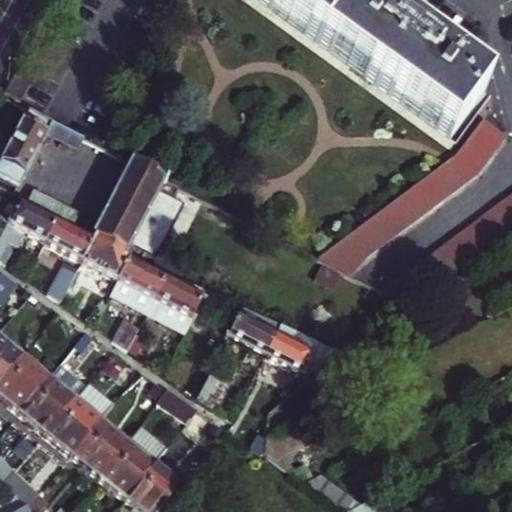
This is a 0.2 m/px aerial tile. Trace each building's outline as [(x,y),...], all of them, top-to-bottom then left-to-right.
[(487,95),(353,0),(248,0),(448,146),(487,95)] [(1,92),(17,101),(26,83),(10,75),(1,92)] [(79,153),(85,141),(28,112),(0,163),(0,183),(16,192),(45,136),(79,153)] [(474,127),(455,154),(442,173),(351,243),(336,270),(362,283),(377,256),(465,186),(496,143),(474,127)] [(126,259),(150,272),(155,261),(131,249),(160,195),(172,202),(179,189),(130,164),(89,240),(126,259)] [(28,192),(22,206),(54,222),(69,229),(75,217),(28,192)] [(0,194),(0,223),(4,226),(17,203),(0,194)] [(511,197),(386,296),(413,310),(511,234),(511,197)] [(4,226),(0,233),(0,266),(7,256),(2,253),(6,247),(11,250),(19,237),(23,239),(40,248),(54,222),(22,206),(17,203),(4,226)] [(69,229),(54,222),(40,248),(57,258),(75,267),(89,240),(69,229)] [(126,259),(89,240),(75,267),(94,277),(111,286),(126,259)] [(37,253),(26,247),(10,276),(20,284),(37,253)] [(150,272),(126,259),(111,286),(131,296),(149,306),(164,279),(150,272)] [(41,298),(53,307),(71,274),(58,266),(41,298)] [(164,279),(149,306),(169,316),(188,326),(203,299),(164,279)] [(0,305),(13,290),(0,280),(0,305)] [(203,299),(188,326),(207,336),(226,346),(242,319),(203,299)] [(264,366),(279,339),(242,319),(226,346),(245,356),(264,366)] [(107,345),(121,356),(135,331),(119,323),(107,345)] [(312,355),(279,339),(264,366),(281,375),(296,383),(312,355)] [(84,348),(79,344),(70,356),(75,360),(84,348)] [(4,353),(0,349),(0,380),(2,382),(17,364),(4,353)] [(32,376),(17,364),(2,382),(29,404),(44,386),(32,376)] [(107,364),(100,372),(111,381),(118,374),(107,364)] [(58,370),(50,380),(75,401),(84,392),(58,370)] [(2,382),(0,384),(0,411),(2,413),(14,423),(29,404),(2,382)] [(206,382),(192,406),(205,416),(220,389),(206,382)] [(59,398),(44,386),(29,404),(55,426),(70,408),(59,398)] [(84,392),(75,401),(100,423),(112,409),(87,388),(84,392)] [(193,419),(165,399),(154,412),(182,432),(193,419)] [(55,426),(29,404),(14,423),(28,434),(40,444),(55,426)] [(83,419),(70,408),(55,426),(80,447),(95,429),(83,419)] [(80,447),(55,426),(40,444),(52,455),(64,465),(80,447)] [(108,440),(95,429),(80,447),(106,469),(121,451),(108,440)] [(136,433),(126,444),(152,467),(162,455),(136,433)] [(306,460),(291,433),(264,448),(260,467),(301,496),(312,490),(294,466),(306,460)] [(80,447),(64,465),(81,479),(90,487),(106,469),(80,447)] [(121,451),(106,469),(132,491),(147,472),(135,462),(121,451)] [(0,460),(0,491),(15,474),(0,460)] [(106,469),(90,487),(106,500),(117,509),(132,491),(106,469)] [(147,472),(132,491),(156,511),(160,511),(175,496),(163,486),(147,472)] [(15,474),(0,491),(11,502),(21,511),(25,511),(40,494),(15,474)] [(0,491),(0,508),(11,502),(0,491)] [(156,511),(132,491),(117,509),(120,511),(156,511)] [(21,511),(11,502),(0,508),(0,511),(21,511)]
